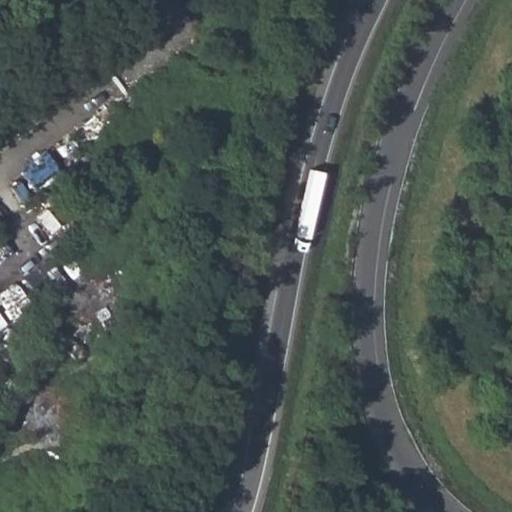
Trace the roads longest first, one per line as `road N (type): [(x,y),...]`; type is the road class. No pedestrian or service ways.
road 1 (motorway): [(437,511),(400,465),(378,419),(363,318),(374,212),(394,131),(451,0)]
road 2 (motorway): [(375,0),(311,174),(238,511)]
road 3 (unclassified): [(0,176),(192,29)]
